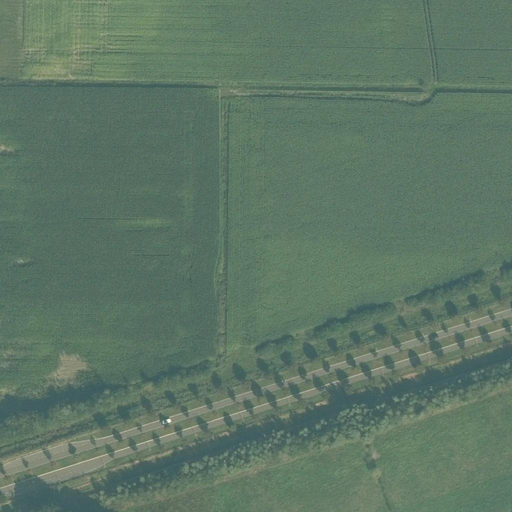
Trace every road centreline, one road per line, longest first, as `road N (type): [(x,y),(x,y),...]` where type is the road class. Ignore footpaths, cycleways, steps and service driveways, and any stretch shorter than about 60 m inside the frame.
road 1 (tertiary): [(511,311),(0,473)]
road 2 (tertiary): [(0,491),(511,329)]
